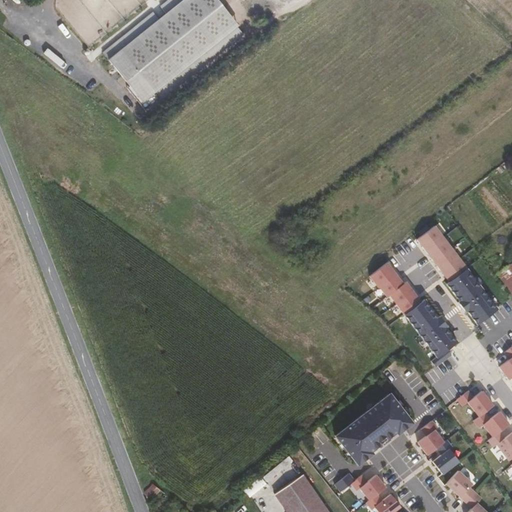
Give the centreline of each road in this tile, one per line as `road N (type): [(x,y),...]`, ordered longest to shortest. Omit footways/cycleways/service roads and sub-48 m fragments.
road 1 (unclassified): [(0,135),(141,511)]
road 2 (track): [(225,0),(245,27),(241,34),(144,110),(88,71)]
